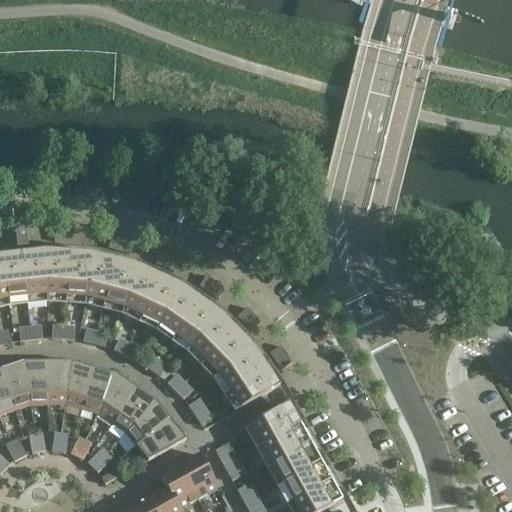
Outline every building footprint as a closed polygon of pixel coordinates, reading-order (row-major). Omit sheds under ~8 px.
[(54,244),(64,245),(65,232),(60,231),(55,231),(54,244)] [(65,232),(64,245),(74,246),(75,233),(70,232),(65,232)] [(74,246),(85,247),(86,234),(81,233),(75,233),(74,246)] [(22,235),(21,234),(19,234),(17,234),(16,235),(15,236),(14,238),(14,240),(15,253),(17,253),(26,252),(25,238),(24,237),(23,236),(22,235)] [(107,251),(118,253),(121,240),(116,239),(111,238),(107,251)] [(121,240),(118,253),(128,256),(131,243),(126,242),(121,240)] [(277,395),(286,409),(339,506),(342,511),(350,511),(292,405),(281,388),(267,364),(255,348),(238,330),(219,312),(200,298),(181,286),(159,275),(137,265),(113,258),(89,253),(65,251),(42,250),(26,252),(15,253),(0,254),(0,261),(19,259),(42,257),(66,259),(89,260),(112,266),(135,272),(157,282),(178,292),(197,306),(216,319),(232,336),(249,353),(262,373),(276,393),(277,395)] [(155,266),(164,270),(170,258),(165,256),(161,254),(155,266)] [(42,257),(19,259),(24,302),(44,300),(42,257)] [(66,259),(42,257),(44,300),(63,302),(66,259)] [(170,258),(164,270),(174,275),(179,263),(175,260),(170,258)] [(19,259),(0,261),(0,281),(5,304),(24,302),(19,259)] [(89,260),(66,259),(63,302),(82,303),(89,260)] [(112,266),(89,260),(82,303),(102,308),(112,266)] [(135,272),(112,266),(102,308),(121,313),(135,272)] [(157,282),(135,272),(121,313),(139,321),(157,282)] [(198,289),(207,295),(214,284),(210,281),(206,278),(198,289)] [(178,292),(157,282),(139,321),(156,329),(178,292)] [(214,284),(207,295),(215,301),(223,290),(219,287),(214,284)] [(197,306),(178,292),(156,329),(172,341),(197,306)] [(216,319),(197,306),(172,341),(188,352),(216,319)] [(237,319),(244,327),(253,317),(250,314),(246,310),(237,319)] [(253,317),(244,327),(251,334),(261,325),(257,321),(253,317)] [(232,336),(216,319),(188,352),(202,366),(232,336)] [(29,329),(31,344),(42,342),(41,328),(29,329)] [(51,342),(62,343),(63,329),(52,328),(51,342)] [(18,331),(19,345),(31,344),(29,329),(18,331)] [(62,343),(74,344),(75,330),(63,329),(62,343)] [(82,345),(93,348),(96,334),(85,332),(82,345)] [(7,333),(0,334),(0,349),(11,346),(7,333)] [(93,348),(104,351),(108,337),(96,334),(93,348)] [(249,353),(232,336),(202,366),(216,380),(249,353)] [(113,354),(123,359),(129,346),(119,341),(113,354)] [(123,359),(134,364),(140,351),(129,346),(123,359)] [(269,356),(275,364),(286,357),(283,353),(280,349),(269,356)] [(262,373),(249,353),(216,380),(227,397),(262,373)] [(141,368),(150,374),(159,363),(149,357),(141,368)] [(286,357),(275,364),(280,373),(291,366),(288,361),(286,357)] [(150,374),(159,381),(168,370),(159,363),(150,374)] [(44,365),(20,366),(27,409),(45,409),(44,365)] [(68,365),(44,365),(45,409),(63,409),(68,365)] [(91,372),(68,365),(63,409),(79,413),(91,372)] [(20,366),(0,372),(0,380),(11,415),(27,409),(20,366)] [(114,379),(91,372),(79,413),(95,418),(114,379)] [(276,393),(262,373),(227,397),(238,414),(276,393)] [(166,387),(174,395),(184,385),(176,377),(166,387)] [(134,392),(114,379),(95,418),(109,428),(134,392)] [(0,380),(0,418),(11,415),(0,380)] [(174,395),(182,403),(192,393),(188,389),(184,385),(174,395)] [(153,405),(134,392),(109,428),(123,437),(153,405)] [(187,409),(194,419),(205,411),(199,402),(187,409)] [(168,425),(153,405),(123,437),(134,451),(168,425)] [(286,409),(248,429),(292,511),(327,511),(339,506),(286,409)] [(194,419),(200,428),(201,428),(212,421),(205,411),(194,419)] [(183,444),(168,425),(134,451),(145,465),(183,444)] [(35,437),(38,456),(45,455),(42,435),(35,437)] [(51,455),(58,456),(60,436),(54,435),(51,455)] [(58,456),(65,457),(67,437),(60,436),(58,456)] [(28,438),(31,457),(38,456),(35,437),(28,438)] [(70,458),(76,461),(85,443),(78,440),(70,458)] [(10,445),(20,462),(26,458),(17,441),(10,445)] [(76,461),(82,464),(91,446),(85,443),(76,461)] [(5,448),(14,465),(20,462),(10,445),(5,448)] [(214,454),(223,469),(237,461),(229,446),(214,454)] [(87,467),(92,471),(106,457),(100,452),(87,467)] [(92,471),(97,476),(111,462),(106,457),(92,471)] [(179,468),(198,502),(217,491),(199,457),(179,468)] [(0,467),(5,473),(10,468),(0,458),(0,467)] [(223,469),(231,484),(246,476),(237,461),(223,469)] [(160,479),(178,511),(180,511),(198,502),(179,468),(160,479)] [(118,471),(101,481),(104,488),(122,478),(118,471)] [(148,502),(153,511),(178,511),(160,479),(159,479),(166,492),(148,502)] [(236,493),(244,508),(259,500),(251,486),(236,493)] [(244,508),(246,511),(265,511),(259,500),(244,508)] [(129,511),(153,511),(148,502),(129,511)]
